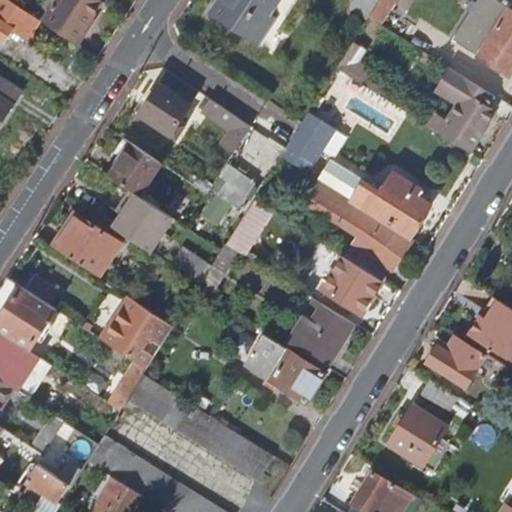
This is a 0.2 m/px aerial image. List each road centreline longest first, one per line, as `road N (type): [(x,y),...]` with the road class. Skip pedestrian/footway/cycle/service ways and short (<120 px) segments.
road 1 (residential): [(287,511),(511,154)]
road 2 (residential): [(167,0),(0,254)]
road 3 (unknown): [(149,27),(291,132)]
